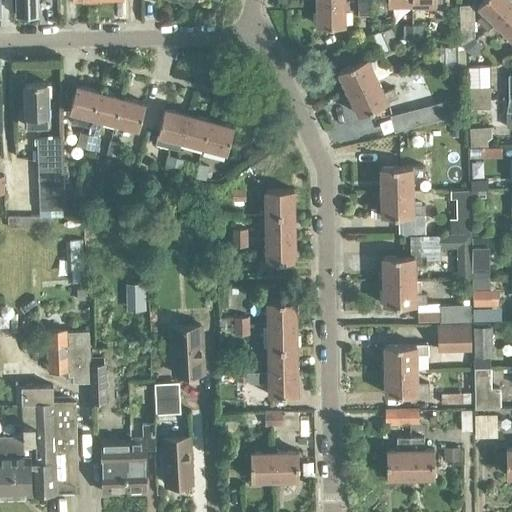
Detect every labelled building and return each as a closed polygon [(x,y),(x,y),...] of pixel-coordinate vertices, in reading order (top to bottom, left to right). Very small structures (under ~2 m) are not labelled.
[(16,0),(17,14),(41,13),(40,0),(16,0)] [(357,10),(371,9),(371,0),(357,0),(357,10)] [(412,0),(412,2),(412,8),(442,7),(442,0),(412,0)] [(488,30),(496,21),(511,5),(511,1),(510,0),(482,0),(478,5),(485,11),(477,19),(488,30)] [(319,25),(345,24),(344,1),(318,2),(319,25)] [(461,42),(474,37),(474,36),(474,4),(459,4),(461,42)] [(511,36),(511,5),(496,21),(511,36)] [(424,23),(412,23),(412,37),(424,37),(424,23)] [(354,64),(340,71),(350,92),(357,89),(380,78),(389,74),(383,61),(378,52),(397,43),(393,25),(381,30),(346,46),(354,64)] [(474,56),(484,46),(474,37),(461,42),(464,48),(474,56)] [(439,68),(465,67),(464,48),(461,42),(454,42),(454,47),(438,48),(439,68)] [(471,99),(492,98),(491,65),(470,65),(471,99)] [(357,89),(350,92),(361,114),(391,99),(399,95),(395,87),(386,91),(380,78),(357,89)] [(27,127),(49,126),(48,82),(26,83),(27,127)] [(93,117),(99,91),(77,85),(70,111),(93,117)] [(115,123),(122,96),(99,91),(93,117),(88,134),(85,147),(80,165),(91,168),(97,150),(94,149),(100,129),(101,129),(104,120),(115,123)] [(139,129),(146,103),(122,96),(115,123),(139,129)] [(471,108),(492,107),(492,98),(471,99),(471,108)] [(179,150),(182,140),(189,115),(166,108),(156,143),(179,150)] [(416,108),(391,115),(395,131),(420,125),(416,108)] [(204,146),(211,120),(189,115),(182,140),(204,146)] [(228,152),(235,127),(211,120),(204,146),(228,152)] [(472,147),(489,147),(489,140),(493,137),(493,127),(472,129),(472,147)] [(85,147),(88,134),(79,132),(76,144),(85,147)] [(39,160),(64,159),(63,136),(38,137),(39,160)] [(118,155),(121,142),(111,139),(107,153),(118,155)] [(472,158),(503,157),(503,147),(489,147),(472,147),(472,158)] [(174,171),(178,157),(169,155),(165,169),(174,171)] [(183,173),(187,160),(178,157),(174,171),(183,173)] [(39,172),(64,172),(64,159),(39,160),(39,172)] [(382,191),(413,190),(413,165),(381,166),(382,191)] [(40,185),(65,184),(64,172),(39,172),(40,185)] [(473,188),(490,188),(490,179),(473,179),(473,188)] [(40,197),(65,197),(65,184),(40,185),(40,197)] [(266,214),(294,213),(293,188),(265,189),(266,214)] [(473,197),(490,197),(490,188),(473,188),(473,197)] [(234,202),(247,201),(247,189),(234,189),(234,202)] [(414,204),(413,190),(382,191),(383,216),(426,215),(425,204),(414,204)] [(40,210),(65,209),(65,197),(40,197),(40,210)] [(267,236),(295,235),(294,213),(266,214),(267,236)] [(51,217),(7,217),(7,228),(51,228),(51,217)] [(453,234),(472,233),(472,217),(453,218),(453,234)] [(234,236),(248,236),(248,227),(234,227),(234,236)] [(453,234),(442,234),(443,247),(460,247),(461,277),(473,277),(472,233),(453,234)] [(268,261),(296,259),(295,235),(267,236),(268,261)] [(234,245),(248,245),(248,236),(234,236),(234,245)] [(492,271),(492,253),(495,250),(495,236),(474,236),(475,271),(492,271)] [(427,264),(426,254),(417,255),(383,256),(384,280),(415,279),(415,264),(427,264)] [(491,287),(492,271),(475,271),(475,287),(491,287)] [(416,293),(415,279),(384,280),(385,304),(427,302),(427,292),(416,293)] [(127,296),(146,296),(146,282),(127,282),(127,296)] [(475,305),(496,305),(496,289),(475,289),(475,305)] [(76,301),(88,301),(88,291),(76,292),(76,301)] [(269,326),(297,325),(296,300),(269,301),(269,326)] [(442,304),(442,303),(420,304),(420,321),(442,321),(442,322),(473,321),(473,303),(442,304)] [(235,326),(251,326),(250,317),(235,318),(235,326)] [(440,351),(474,350),(473,323),(440,324),(440,351)] [(173,376),(207,374),(204,324),(170,326),(173,376)] [(270,347),(297,346),(297,325),(269,326),(270,347)] [(236,335),(251,334),(251,326),(235,326),(236,335)] [(66,331),(66,327),(48,328),(49,345),(50,371),(68,370),(68,375),(73,374),(73,381),(92,380),(91,363),(90,330),(66,331)] [(476,357),(494,357),(494,327),(476,327),(476,357)] [(386,369),(418,368),(418,354),(429,354),(429,343),(386,344),(386,369)] [(271,371),(298,370),(297,346),(270,347),(271,371)] [(477,368),(493,367),(493,358),(476,358),(477,368)] [(93,402),(107,401),(105,363),(91,363),(92,380),(93,402)] [(236,373),(252,373),(251,364),(236,364),(236,373)] [(493,389),(493,367),(477,368),(478,409),(502,408),(502,388),(493,389)] [(418,382),(418,368),(386,369),(387,392),(429,391),(429,382),(418,382)] [(272,394),(299,394),(298,370),(271,371),(271,372),(271,384),(272,394)] [(158,415),(182,413),(180,384),(156,385),(158,415)] [(53,401),(52,385),(22,386),(24,440),(26,494),(79,492),(76,400),(53,401)] [(473,392),(442,392),(442,403),(473,403),(473,392)] [(388,425),(403,425),(403,422),(412,422),(412,409),(387,410),(388,425)] [(412,422),(420,422),(420,409),(412,409),(412,422)] [(464,431),(474,431),(474,410),(463,410),(464,431)] [(266,427),(275,426),(275,411),(266,411),(266,427)] [(275,426),(284,426),(283,411),(275,411),(275,426)] [(477,438),(499,437),(499,414),(477,414),(477,438)] [(127,491),(146,490),(145,450),(156,450),(155,424),(143,424),(143,439),(131,439),(131,451),(128,451),(128,467),(126,467),(127,491)] [(169,489),(193,487),(190,436),(166,438),(169,489)] [(426,449),(425,436),(412,437),(413,476),(437,476),(436,449),(426,449)] [(389,477),(413,476),(412,437),(398,437),(399,449),(388,450),(389,477)] [(103,491),(125,491),(127,491),(126,467),(128,467),(128,451),(131,451),(131,439),(101,440),(103,491)] [(0,494),(26,494),(24,440),(0,441),(0,494)] [(445,460),(460,460),(460,446),(445,447),(445,460)] [(277,478),(301,478),(300,450),(276,451),(277,478)] [(253,479),(277,478),(276,451),(252,452),(253,479)] [(303,473),(314,472),(314,462),(303,462),(303,473)]
